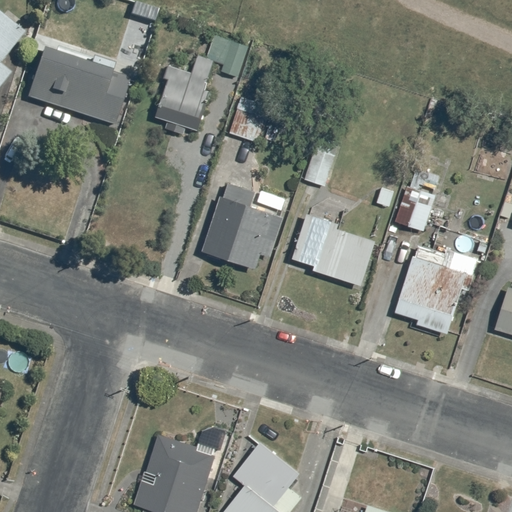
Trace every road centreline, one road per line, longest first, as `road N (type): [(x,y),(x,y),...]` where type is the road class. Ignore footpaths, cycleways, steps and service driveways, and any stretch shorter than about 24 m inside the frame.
road 1 (residential): [(107,309),(511,437)]
road 2 (residential): [(107,309),(44,511)]
